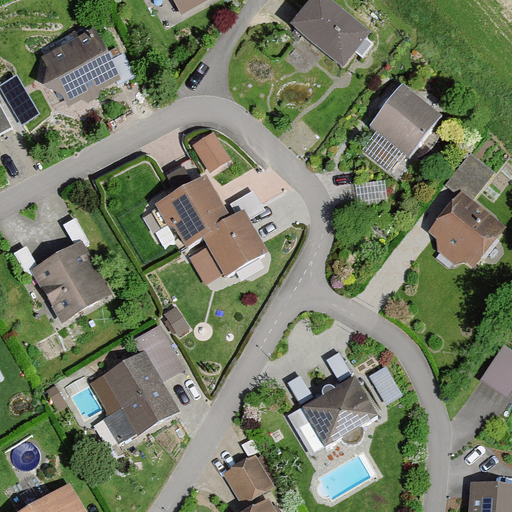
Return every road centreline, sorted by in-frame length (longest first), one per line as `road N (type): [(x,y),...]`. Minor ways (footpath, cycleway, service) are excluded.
road 1 (residential): [(419,511),(423,392),(415,358),(380,319),(292,291)]
road 2 (residential): [(292,291),(157,511)]
road 3 (residential): [(217,110),(180,110),(0,202)]
road 4 (residential): [(292,291),(320,236),(320,198),(251,129),(217,110)]
road 5 (residential): [(217,110),(224,48),(263,0)]
